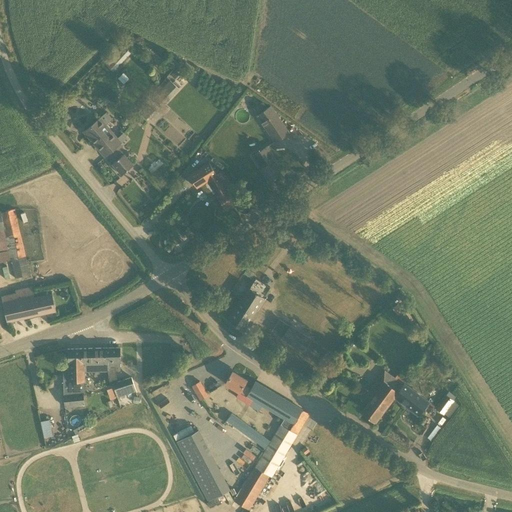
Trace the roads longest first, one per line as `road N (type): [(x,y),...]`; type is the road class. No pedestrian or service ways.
road 1 (unclassified): [(511,497),(433,476),(234,346),(168,276)]
road 2 (tertiary): [(168,276),(511,54)]
road 3 (unclassified): [(168,276),(33,123),(0,36)]
